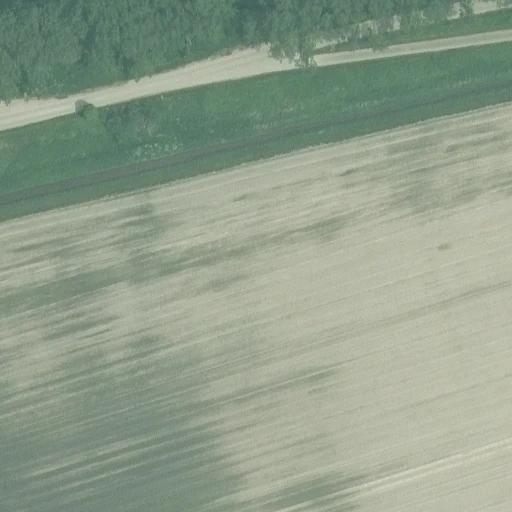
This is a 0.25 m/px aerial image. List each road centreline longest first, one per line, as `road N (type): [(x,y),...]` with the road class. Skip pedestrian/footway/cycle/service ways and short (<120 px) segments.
road 1 (unclassified): [(511,2),(329,37),(228,71)]
road 2 (unclassified): [(228,71),(511,36)]
road 3 (unclassified): [(0,123),(228,71)]
